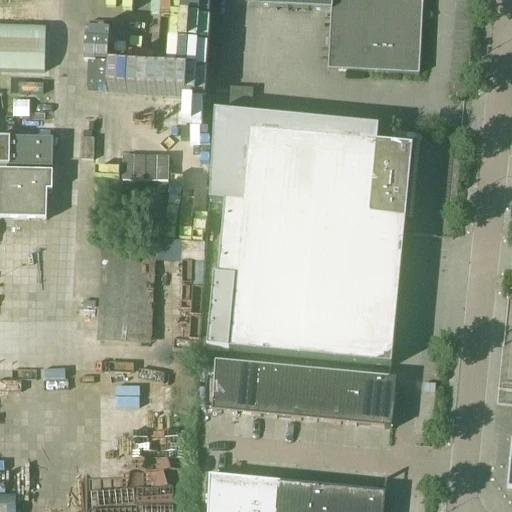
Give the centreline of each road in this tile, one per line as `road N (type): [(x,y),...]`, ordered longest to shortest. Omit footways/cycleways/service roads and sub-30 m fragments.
road 1 (unclassified): [(464,470),(507,9)]
road 2 (unclassified): [(206,445),(464,470)]
